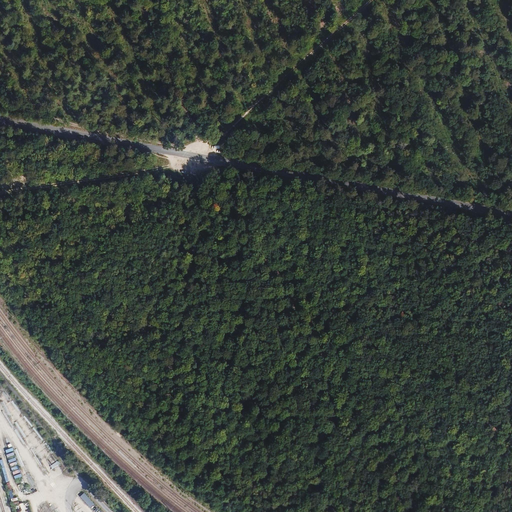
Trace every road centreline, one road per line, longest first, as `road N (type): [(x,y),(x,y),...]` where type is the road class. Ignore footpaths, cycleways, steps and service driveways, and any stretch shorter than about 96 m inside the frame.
road 1 (track): [(372,0),(202,157),(165,419),(261,511)]
road 2 (tertiary): [(0,120),(511,213)]
road 3 (track): [(202,157),(427,507)]
road 4 (track): [(202,157),(0,193)]
road 5 (track): [(137,0),(202,157)]
road 6 (track): [(511,379),(487,511)]
